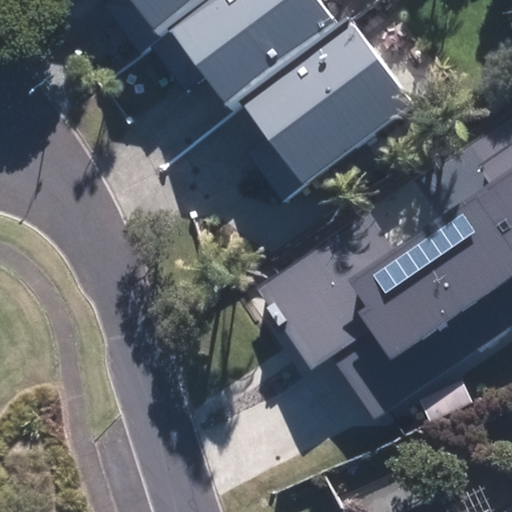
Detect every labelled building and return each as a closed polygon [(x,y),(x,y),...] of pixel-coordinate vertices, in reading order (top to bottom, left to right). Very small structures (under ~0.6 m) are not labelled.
[(142,45),(204,0),(131,0),(117,11),(142,45)] [(241,98),(351,18),(337,0),(232,0),(164,50),(189,84),(216,64),(241,98)] [(264,156),(295,199),(427,103),(373,29),(266,107),(289,138),(264,156)] [(511,122),(270,285),(327,370),(345,358),(382,413),(511,325),(511,122)] [(506,511),(488,479),(426,511),(506,511)]
